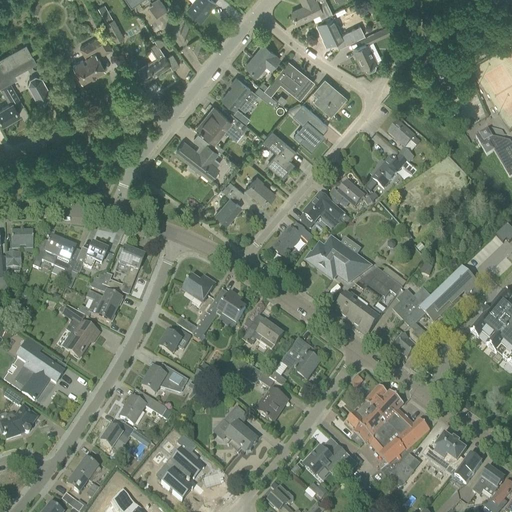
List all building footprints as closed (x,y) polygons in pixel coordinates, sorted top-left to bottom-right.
[(126,0),(130,5),(137,0),(149,0),(152,4),(148,7),(156,18),(166,10),(159,0),(126,0)] [(194,0),(191,4),(187,10),(200,22),(200,21),(215,4),(210,0),(194,0)] [(323,18),(331,14),(329,11),(325,2),(318,5),(315,1),(313,2),(312,0),(300,0),(303,6),(291,12),(296,24),(321,13),(323,18)] [(486,16),(502,12),(499,4),(484,8),(486,16)] [(105,23),(112,19),(104,5),(97,9),(105,23)] [(331,14),(323,18),(320,20),(321,23),(316,26),(326,46),(342,38),(331,14)] [(376,21),(379,27),(385,24),(382,17),(376,21)] [(123,38),(113,19),(112,19),(105,23),(115,42),(123,38)] [(389,33),(386,27),(373,34),(376,40),(389,33)] [(361,28),(344,37),(347,45),(365,36),(361,28)] [(72,67),(77,74),(82,83),(104,70),(97,57),(102,54),(103,55),(111,50),(103,34),(79,48),(85,59),(72,67)] [(137,70),(138,72),(137,73),(143,83),(170,66),(172,70),(178,66),(171,54),(165,58),(155,43),(148,48),(155,58),(137,70)] [(34,73),(34,74),(35,74),(36,70),(32,69),(30,66),(35,63),(32,56),(27,47),(25,44),(0,57),(0,87),(9,82),(8,81),(7,78),(12,75),(27,67),(30,72),(34,73)] [(249,74),(254,78),(257,76),(266,65),(271,69),(279,59),(274,55),(275,54),(263,44),(245,66),(251,71),(249,74)] [(367,44),(362,47),(353,51),(362,69),(364,68),(366,71),(369,73),(374,70),(376,67),(374,63),(376,63),(367,44)] [(299,99),(306,90),(312,83),(288,63),(268,87),(264,91),(270,95),(280,83),(299,99)] [(47,98),(46,96),(51,93),(41,75),(44,66),(37,64),(36,70),(35,74),(34,74),(29,77),(27,83),(37,101),(42,98),(43,100),(47,98)] [(222,100),(229,106),(234,109),(237,105),(240,107),(242,105),(246,107),(256,95),(249,90),(235,78),(230,85),(232,87),(222,100)] [(319,106),(323,109),(330,115),(345,98),(323,80),(312,93),(318,98),(322,102),(319,106)] [(17,95),(10,84),(2,88),(9,100),(17,95)] [(260,87),(259,87),(256,91),(255,93),(266,102),(267,101),(271,96),(270,95),(264,91),(260,87)] [(287,99),(281,94),(277,99),(283,104),(287,99)] [(276,100),(271,96),(266,102),(272,106),(276,100)] [(0,110),(0,120),(2,124),(19,115),(12,103),(0,110)] [(301,104),(287,110),(288,111),(293,115),(302,105),(301,104)] [(293,115),(292,116),(293,117),(294,116),(303,124),(302,125),(296,132),(303,137),(299,142),(311,152),(321,140),(317,136),(326,126),(327,127),(302,105),(293,115)] [(227,133),(233,138),(244,124),(232,115),(228,119),(221,113),(213,107),(208,113),(209,114),(197,129),(205,135),(214,142),(223,132),(226,135),(227,133)] [(232,115),(244,124),(248,119),(236,110),(232,115)] [(420,143),(415,139),(416,138),(406,130),(398,123),(389,134),(396,140),(406,149),(411,143),(416,147),(420,143)] [(511,146),(511,147),(510,144),(509,144),(507,141),(508,140),(505,136),(504,137),(502,133),(486,129),(485,133),(476,139),(481,147),(487,157),(494,153),(510,180),(511,179),(511,146)] [(282,140),(272,131),(262,142),(267,147),(276,155),(268,165),(272,168),(280,175),(283,177),(286,174),(294,164),(289,159),(296,151),(288,144),(282,139),(282,140)] [(303,137),(296,132),(292,136),(299,142),(303,137)] [(184,143),(176,153),(210,179),(216,172),(218,169),(216,167),(220,163),(213,158),(217,153),(218,151),(211,145),(208,143),(198,135),(193,141),(200,147),(196,152),(184,143)] [(399,156),(409,165),(414,159),(404,150),(399,156)] [(404,171),(409,165),(399,156),(394,162),(390,159),(385,165),(382,169),(380,167),(371,176),(374,178),(372,180),(384,190),(402,169),(404,171)] [(252,195),(261,203),(265,199),(265,200),(266,199),(269,202),(275,195),(262,184),(263,182),(257,177),(245,191),(251,196),(252,195)] [(226,186),(230,190),(240,198),(244,193),(236,187),(234,185),(234,186),(230,182),(226,186)] [(334,191),(330,195),(340,204),(344,199),(356,208),(365,197),(348,183),(338,194),(334,191)] [(240,198),(230,190),(226,195),(231,198),(223,208),(216,215),(226,224),(241,207),(235,203),(240,198)] [(304,215),(299,221),(302,223),(301,224),(309,231),(315,224),(320,218),(335,231),(344,225),(344,224),(350,220),(345,216),(336,208),(340,204),(330,195),(326,200),(320,194),(303,214),(304,215)] [(369,199),(364,202),(367,207),(372,204),(369,199)] [(511,229),(508,225),(499,233),(506,240),(509,243),(511,239),(511,229)] [(303,241),(308,235),(299,226),(294,232),(290,229),(272,250),(284,260),(302,239),(303,241)] [(5,255),(5,259),(5,270),(20,270),(19,251),(32,250),(32,232),(11,232),(11,255),(5,255)] [(45,253),(41,262),(53,267),(53,266),(57,259),(56,259),(63,244),(58,242),(58,241),(51,238),(48,244),(44,253),(45,253)] [(334,278),(336,274),(348,283),(369,267),(355,257),(360,251),(345,241),(341,247),(331,240),(324,249),(320,246),(312,256),(311,255),(306,261),(313,266),(314,264),(334,278)] [(64,273),(61,279),(67,282),(67,281),(68,282),(71,274),(74,266),(72,265),(73,262),(70,261),(75,248),(75,247),(69,244),(68,246),(63,244),(56,259),(57,259),(53,266),(53,267),(64,273)] [(421,244),(416,248),(419,253),(424,249),(421,244)] [(81,250),(74,266),(71,274),(75,276),(78,277),(83,267),(90,270),(93,261),(101,265),(107,251),(105,250),(106,249),(100,246),(99,248),(92,245),(89,253),(81,250)] [(118,264),(115,271),(127,276),(123,285),(131,289),(143,258),(124,250),(120,259),(118,264)] [(45,253),(44,253),(38,251),(37,255),(31,267),(37,269),(45,253)] [(424,266),(421,275),(429,277),(432,268),(424,266)] [(476,282),(464,270),(462,267),(429,298),(404,321),(411,329),(426,316),(433,323),(464,294),(467,297),(479,285),(476,282)] [(347,295),(334,312),(336,314),(337,313),(365,334),(365,335),(366,337),(382,316),(374,310),(383,298),(385,300),(390,293),(396,297),(403,288),(402,288),(383,273),(378,269),(360,282),(362,283),(358,288),(364,293),(359,301),(352,296),(351,298),(347,295)] [(386,269),(383,273),(402,288),(406,284),(386,269)] [(92,283),(101,286),(106,275),(103,275),(99,277),(98,280),(94,278),(92,283)] [(106,275),(101,286),(103,287),(120,294),(122,287),(112,283),(110,282),(111,277),(106,275)] [(183,292),(191,298),(195,300),(192,303),(192,305),(198,308),(200,308),(203,303),(203,304),(215,286),(208,281),(207,283),(203,280),(201,284),(192,278),(189,283),(188,282),(187,284),(188,284),(183,292)] [(103,287),(101,286),(92,283),(90,289),(101,293),(103,287)] [(219,287),(211,299),(214,301),(222,289),(219,287)] [(483,318),(470,333),(479,341),(486,347),(496,355),(507,364),(511,368),(511,291),(508,288),(503,294),(490,309),(489,308),(489,309),(487,311),(488,312),(486,315),(485,314),(483,316),(482,317),(483,318)] [(222,324),(224,326),(226,328),(229,329),(233,329),(234,327),(237,322),(237,323),(246,310),(239,305),(241,303),(230,296),(223,291),(222,290),(197,330),(197,329),(193,335),(192,336),(194,337),(193,338),(202,343),(205,338),(204,337),(217,317),(220,319),(219,320),(220,322),(222,324)] [(404,321),(429,298),(424,293),(415,301),(407,292),(401,298),(404,302),(394,311),(404,322),(404,321)] [(95,296),(92,302),(116,313),(121,301),(106,294),(103,299),(95,296)] [(116,313),(92,302),(88,312),(91,314),(90,315),(94,318),(110,325),(116,313)] [(85,318),(77,314),(67,308),(61,315),(71,323),(64,333),(69,336),(61,348),(68,353),(77,360),(89,343),(92,344),(98,335),(82,324),(85,318)] [(81,308),(77,314),(85,318),(88,319),(90,315),(91,314),(88,312),(81,308)] [(177,326),(193,335),(197,329),(180,319),(177,326)] [(247,344),(252,338),(256,341),(272,352),(277,344),(283,336),(266,324),(262,330),(253,324),(248,332),(242,340),(247,344)] [(399,353),(407,359),(414,352),(416,348),(421,343),(412,336),(415,333),(411,329),(409,327),(397,342),(391,349),(398,355),(399,353)] [(191,338),(187,335),(178,330),(174,337),(168,333),(159,349),(172,356),(179,344),(185,348),(191,338)] [(298,339),(290,351),(282,363),(307,381),(321,363),(314,359),(318,353),(298,339)] [(26,342),(16,357),(27,365),(24,369),(23,368),(19,374),(20,377),(18,379),(19,382),(23,384),(18,392),(25,397),(34,402),(49,380),(55,385),(62,375),(54,369),(47,364),(51,359),(26,342)] [(270,380),(249,366),(248,367),(242,364),(238,370),(243,374),(241,377),(255,387),(259,382),(269,389),(273,383),(274,382),(270,380)] [(174,389),(175,387),(182,390),(187,383),(161,367),(157,373),(151,370),(141,388),(154,396),(162,382),(174,389)] [(194,376),(206,383),(210,376),(198,369),(194,376)] [(274,373),(270,380),(274,382),(273,383),(282,389),(287,383),(274,373)] [(362,382),(358,378),(351,386),(355,390),(362,382)] [(189,385),(187,389),(192,392),(187,401),(190,402),(200,392),(189,385)] [(356,430),(353,433),(364,444),(365,445),(367,443),(396,413),(404,405),(390,392),(388,394),(380,387),(366,402),(373,408),(362,420),(355,413),(347,421),(356,430)] [(7,391),(3,396),(17,407),(22,401),(7,391)] [(272,421),(279,411),(281,412),(288,402),(271,391),(257,413),(273,424),(274,422),(272,421)] [(120,418),(128,423),(133,426),(143,408),(161,418),(166,421),(170,414),(165,411),(166,410),(139,393),(134,401),(131,399),(120,418)] [(25,434),(26,434),(27,434),(28,434),(28,433),(29,433),(29,432),(29,431),(29,430),(28,430),(28,429),(37,418),(22,407),(15,417),(12,415),(7,416),(5,419),(5,421),(0,423),(0,429),(1,433),(2,433),(3,438),(4,437),(6,441),(20,436),(19,434),(24,433),(24,434),(25,434)] [(231,443),(229,444),(238,453),(241,449),(246,453),(257,440),(239,425),(247,416),(237,408),(220,427),(228,434),(225,438),(231,443)] [(393,475),(409,455),(413,450),(410,448),(422,437),(430,431),(420,420),(412,428),(396,413),(367,443),(387,465),(371,479),(377,487),(388,478),(393,475)] [(100,443),(108,449),(113,452),(117,445),(116,444),(123,433),(130,438),(147,449),(151,444),(134,432),(123,425),(117,434),(109,429),(100,443)] [(444,472),(452,478),(465,464),(466,462),(461,459),(466,451),(467,450),(466,450),(458,445),(460,443),(454,439),(453,441),(445,435),(446,435),(445,434),(444,436),(436,447),(435,448),(436,449),(436,448),(438,450),(435,454),(427,448),(421,456),(429,461),(430,460),(445,471),(444,472)] [(174,495),(174,496),(181,502),(182,502),(180,500),(189,489),(191,491),(192,490),(187,486),(188,485),(186,484),(187,483),(186,481),(190,477),(193,480),(194,479),(193,478),(202,468),(203,469),(188,456),(195,448),(187,441),(188,441),(183,437),(176,445),(180,449),(171,459),(170,458),(165,463),(170,467),(166,471),(170,474),(161,484),(174,495)] [(321,447),(305,464),(318,475),(327,465),(332,470),(333,470),(338,465),(342,469),(351,459),(337,446),(334,449),(331,453),(329,455),(321,447)] [(415,461),(409,455),(393,475),(394,476),(404,484),(414,472),(409,469),(415,461)] [(465,464),(452,478),(451,479),(464,488),(482,463),(471,455),(466,462),(465,464)] [(353,472),(362,463),(357,457),(347,467),(353,472)] [(85,460),(76,473),(87,481),(91,484),(100,471),(85,460)] [(106,460),(101,467),(110,473),(114,467),(106,460)] [(297,467),(292,473),(296,477),(301,471),(297,467)] [(489,468),(483,476),(472,491),(480,496),(486,487),(495,493),(505,479),(489,468)] [(87,481),(76,473),(67,486),(78,494),(86,484),(87,481)] [(490,511),(499,511),(500,511),(506,504),(504,502),(509,495),(511,491),(511,485),(507,482),(500,491),(486,508),(490,511)] [(95,487),(90,494),(94,497),(99,490),(95,487)] [(296,511),(290,511),(286,508),(289,505),(289,506),(293,502),(293,499),(288,494),(287,494),(280,487),(278,489),(275,493),(274,493),(276,495),(268,503),(277,511),(279,511),(280,511),(281,511),(296,511),(297,511),(296,511)] [(322,500),(327,495),(320,489),(315,494),(322,500)] [(137,511),(138,511),(120,491),(108,501),(118,511),(137,511)] [(511,511),(511,498),(511,500),(507,506),(503,511),(511,511)] [(69,507),(76,511),(82,511),(86,507),(84,505),(82,508),(73,501),(69,507)]
